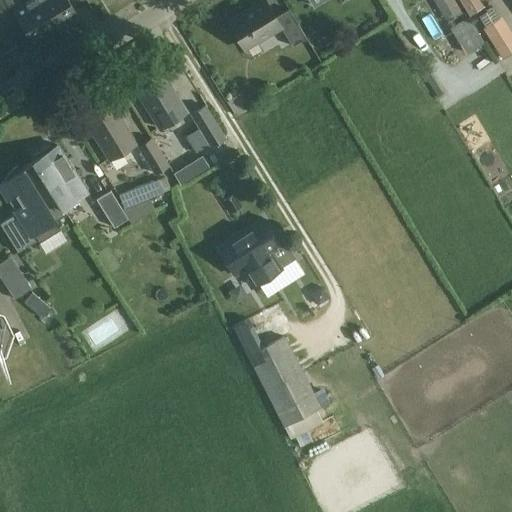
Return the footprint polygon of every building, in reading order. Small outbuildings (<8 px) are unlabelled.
[(0,0),(0,17),(5,26),(6,26),(19,18),(35,45),(57,31),(38,0),(29,0),(26,2),(24,0),(0,0)] [(38,0),(57,31),(79,17),(68,0),(38,0)] [(288,8),(274,16),(264,0),(228,22),(244,47),(280,25),(291,44),(305,36),(288,8)] [(433,0),(446,22),(461,13),(453,0),(433,0)] [(484,5),(480,0),(460,0),(469,14),(484,5)] [(8,28),(6,26),(5,26),(0,17),(0,71),(11,64),(0,46),(0,40),(10,34),(6,29),(8,28)] [(187,111),(162,70),(134,87),(160,128),(187,111)] [(111,101),(84,118),(109,159),(136,142),(111,101)] [(191,113),(211,146),(225,137),(205,105),(191,113)] [(193,119),(181,121),(183,136),(195,135),(193,119)] [(169,164),(151,135),(137,144),(154,173),(169,164)] [(33,159),(33,161),(34,160),(54,193),(65,210),(66,210),(77,202),(75,199),(87,191),(57,144),(51,148),(50,145),(34,155),(35,158),(33,159)] [(202,155),(174,172),(180,181),(208,164),(202,155)] [(0,185),(15,208),(14,210),(17,214),(54,193),(34,160),(33,161),(22,168),(22,169),(21,170),(18,165),(14,167),(9,173),(5,180),(0,183),(0,185)] [(162,192),(158,180),(157,179),(117,194),(122,208),(143,200),(148,198),(162,192)] [(114,225),(146,205),(143,200),(122,208),(111,188),(97,197),(114,225)] [(242,205),(234,192),(223,199),(231,211),(242,205)] [(65,210),(54,193),(17,214),(14,210),(13,214),(0,222),(18,251),(36,240),(32,234),(34,233),(39,241),(60,227),(55,218),(66,211),(66,210),(65,210)] [(235,274),(244,269),(254,285),(281,268),(271,251),(280,245),(262,217),(217,247),(235,274)] [(0,276),(7,287),(24,276),(3,244),(0,245),(0,276)] [(8,291),(15,301),(32,290),(25,280),(8,291)] [(315,289),(313,297),(318,304),(329,296),(322,285),(315,289)] [(50,306),(32,290),(24,300),(42,315),(50,306)] [(321,407),(285,337),(247,356),(284,427),(321,407)]
